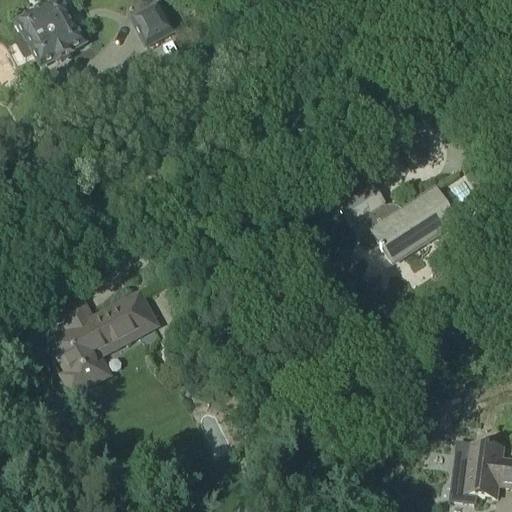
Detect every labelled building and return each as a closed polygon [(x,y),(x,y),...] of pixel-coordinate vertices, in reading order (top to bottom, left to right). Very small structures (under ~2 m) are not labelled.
[(20,40),(4,49),(16,73),(34,63),(40,74),(88,48),(76,25),(75,26),(72,21),(73,21),(61,0),(58,0),(12,25),(20,40)] [(158,5),(127,22),(145,54),(176,37),(158,5)] [(479,89),(465,98),(480,123),(495,114),(479,89)] [(470,179),(449,190),(458,208),(479,198),(470,179)] [(372,189),(338,212),(349,227),(363,218),(373,232),(370,234),(392,266),(444,231),(438,221),(449,213),(434,191),(399,214),(397,212),(393,209),(388,209),(384,211),(381,206),(382,205),(372,189)] [(480,231),(495,218),(477,198),(462,212),(480,231)] [(67,341),(52,349),(66,375),(56,380),(68,402),(106,381),(94,360),(105,354),(103,350),(150,325),(138,303),(94,326),(80,300),(53,315),(67,341)] [(13,307),(0,313),(0,327),(19,317),(13,307)] [(247,397),(226,404),(244,445),(264,436),(247,397)] [(435,418),(437,416),(439,414),(440,408),(436,404),(430,404),(426,408),(426,413),(430,417),(435,418)] [(465,456),(463,461),(464,465),(467,469),(463,499),(495,503),(497,490),(511,492),(511,466),(501,465),(502,454),(470,449),(469,454),(465,456)]
